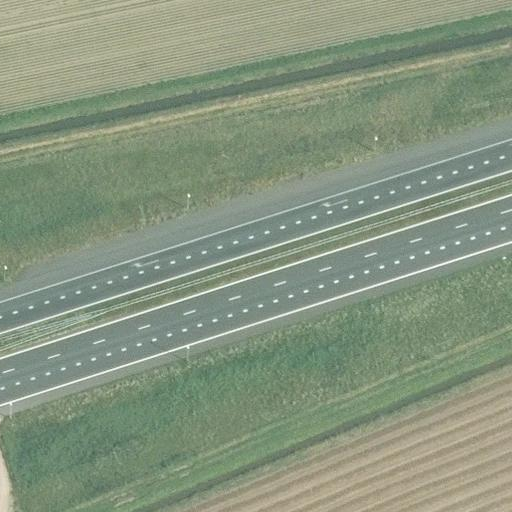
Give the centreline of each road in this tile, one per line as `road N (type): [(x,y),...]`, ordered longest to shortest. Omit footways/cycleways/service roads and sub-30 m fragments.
road 1 (motorway): [(511,155),(0,318)]
road 2 (motorway): [(0,373),(511,211)]
